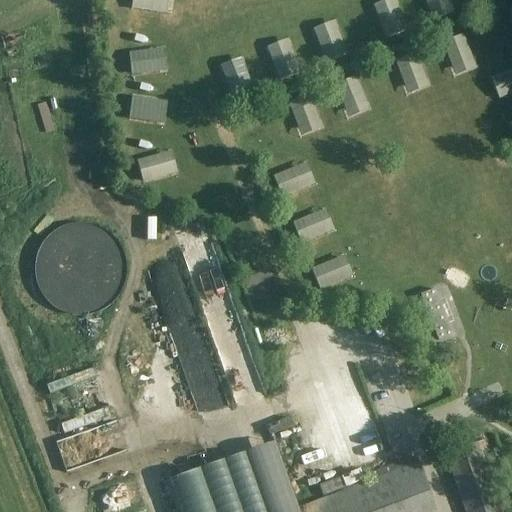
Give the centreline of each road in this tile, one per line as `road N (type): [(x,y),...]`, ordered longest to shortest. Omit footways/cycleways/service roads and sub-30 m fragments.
road 1 (track): [(199,54),(298,314)]
road 2 (track): [(0,309),(60,486),(139,461)]
road 3 (track): [(157,511),(139,461),(325,388)]
